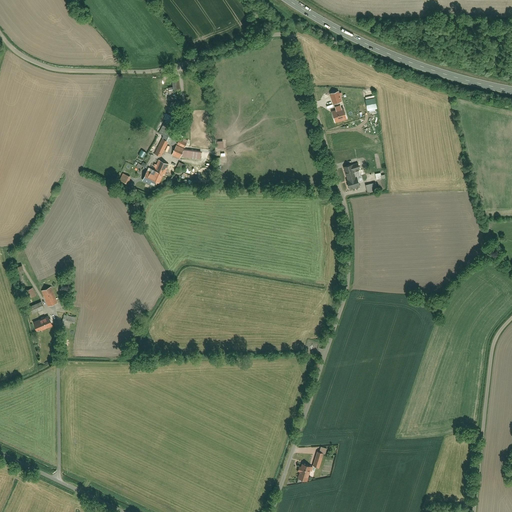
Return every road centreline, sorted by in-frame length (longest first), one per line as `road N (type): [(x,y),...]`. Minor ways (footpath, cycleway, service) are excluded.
road 1 (residential): [(271,511),(349,266),(348,222),(294,43),(274,34),(178,66),(65,71),(25,59),(0,31)]
road 2 (primary): [(285,0),(382,53),(511,90)]
road 3 (residential): [(472,511),(490,344),(511,314)]
road 4 (unknown): [(296,440),(439,421),(481,424)]
road 5 (track): [(55,481),(59,312)]
road 6 (residential): [(0,454),(122,511)]
